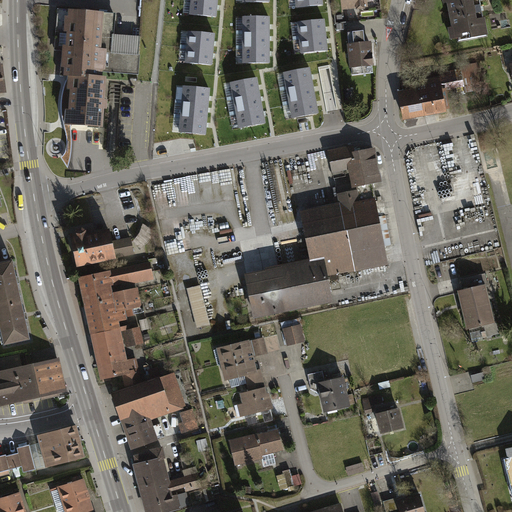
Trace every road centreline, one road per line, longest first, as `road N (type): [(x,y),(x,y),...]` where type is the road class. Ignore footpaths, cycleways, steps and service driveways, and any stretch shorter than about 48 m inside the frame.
road 1 (residential): [(34,199),(358,132),(387,134)]
road 2 (residential): [(387,134),(455,450)]
road 3 (residential): [(455,450),(332,485),(308,478),(273,340)]
road 4 (secondary): [(34,199),(88,403)]
road 5 (secondary): [(18,0),(34,199)]
road 6 (residential): [(400,0),(386,77),(387,134)]
road 7 (residential): [(511,110),(413,136),(387,134)]
road 8 (unknown): [(248,154),(268,279)]
